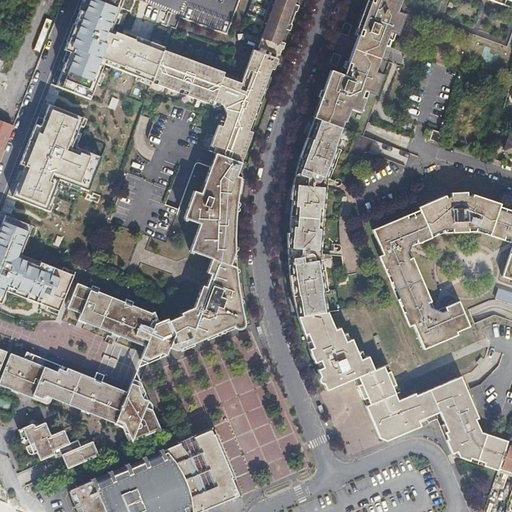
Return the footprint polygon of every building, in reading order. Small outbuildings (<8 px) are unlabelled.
[(123,0),(82,0),(50,84),(86,97),(101,57),(154,77),(164,50),(112,30),(123,0)] [(164,50),(154,77),(219,101),(222,110),(220,118),(216,116),(203,148),(209,151),(213,152),(233,159),(239,161),(246,142),(245,141),(296,0),(270,0),(270,2),(240,78),(164,50)] [(328,70),(311,116),(337,126),(339,121),(341,122),(346,108),(356,112),(363,92),(370,94),(377,74),(370,71),(383,35),(384,31),(391,11),(394,0),(363,0),(351,33),(355,34),(346,60),(342,59),(340,66),(348,70),(346,76),(328,70)] [(392,11),(391,11),(384,31),(393,34),(400,14),(392,11)] [(111,97),(108,107),(115,109),(118,99),(111,97)] [(46,202),(58,171),(76,178),(86,155),(67,148),(79,117),(49,105),(39,130),(36,128),(23,162),(26,163),(15,190),(46,202)] [(467,113),(462,129),(479,134),(484,118),(467,113)] [(289,297),(293,317),(321,313),(318,292),(322,292),(319,260),(319,232),(315,231),(318,211),(320,211),(325,177),(335,148),(332,147),(339,127),(337,126),(311,116),(295,159),(288,200),(290,200),(286,231),(285,231),(284,247),(285,264),(289,297)] [(0,158),(13,126),(0,120),(0,158)] [(357,146),(405,164),(409,153),(361,136),(357,146)] [(174,333),(163,360),(167,358),(171,349),(180,352),(235,328),(239,329),(242,328),(243,325),(243,321),(241,319),(238,309),(233,285),(231,261),(231,236),(233,205),(238,176),(234,174),(239,161),(233,159),(217,202),(197,194),(213,152),(209,151),(194,191),(187,188),(177,215),(192,221),(183,246),(205,255),(200,268),(203,270),(198,282),(195,281),(186,303),(174,308),(175,311),(165,315),(174,333)] [(217,202),(233,159),(213,152),(197,194),(217,202)] [(511,213),(500,210),(501,205),(473,194),(472,197),(466,195),(459,195),(451,195),(446,197),(443,196),(419,207),(420,212),(402,221),(395,224),(394,221),(374,229),(391,268),(388,269),(407,313),(409,312),(425,350),(427,349),(446,341),(445,338),(471,327),(460,302),(439,311),(435,309),(424,284),(410,251),(412,246),(444,232),(476,231),(510,243),(511,247),(501,276),(511,279),(511,213)] [(31,225),(4,214),(0,224),(0,301),(1,301),(5,289),(56,309),(67,283),(69,277),(70,274),(38,262),(37,264),(18,257),(31,225)] [(77,282),(67,308),(83,314),(81,320),(146,346),(140,363),(149,366),(163,360),(174,333),(165,315),(159,318),(158,316),(153,318),(149,307),(146,308),(77,282)] [(381,443),(428,423),(426,419),(440,413),(445,426),(443,427),(449,442),(447,443),(452,456),(498,469),(507,444),(508,440),(480,431),(475,420),(479,418),(461,376),(416,395),(414,393),(398,400),(394,393),(392,387),(397,384),(390,368),(388,362),(375,367),(369,353),(366,354),(363,347),(359,349),(356,343),(350,345),(347,340),(342,341),(336,327),(329,330),(322,312),(321,313),(293,317),(300,336),(306,351),(324,391),(353,379),(381,443)] [(1,347),(8,350),(10,343),(3,340),(1,347)] [(0,382),(9,386),(21,356),(21,355),(8,350),(1,347),(0,346),(0,382)] [(21,356),(9,386),(8,386),(14,389),(26,358),(21,356)] [(39,363),(46,366),(49,359),(42,356),(39,363)] [(26,358),(14,389),(34,397),(46,366),(39,363),(26,358)] [(58,371),(46,403),(60,408),(63,401),(121,425),(128,441),(155,429),(141,397),(136,400),(128,396),(129,394),(103,383),(96,379),(61,365),(58,371)] [(46,366),(34,397),(46,403),(58,371),(46,366)] [(99,373),(96,379),(103,383),(106,375),(99,373)] [(141,397),(155,429),(160,427),(147,399),(140,383),(133,381),(129,394),(128,396),(136,400),(141,397)] [(92,440),(98,454),(128,441),(121,425),(63,401),(60,408),(108,429),(109,432),(92,440)] [(437,420),(447,443),(449,442),(443,427),(445,426),(440,413),(426,419),(428,423),(437,420)] [(60,452),(67,467),(98,454),(92,440),(74,447),(73,444),(68,446),(61,431),(49,435),(43,424),(32,428),(31,425),(17,431),(28,456),(36,453),(39,461),(60,452)] [(203,432),(187,439),(223,478),(203,432)] [(223,478),(187,439),(61,493),(69,511),(197,511),(232,497),(223,478)] [(511,446),(507,444),(498,469),(511,472),(511,446)] [(487,500),(484,510),(489,511),(493,502),(487,500)]
